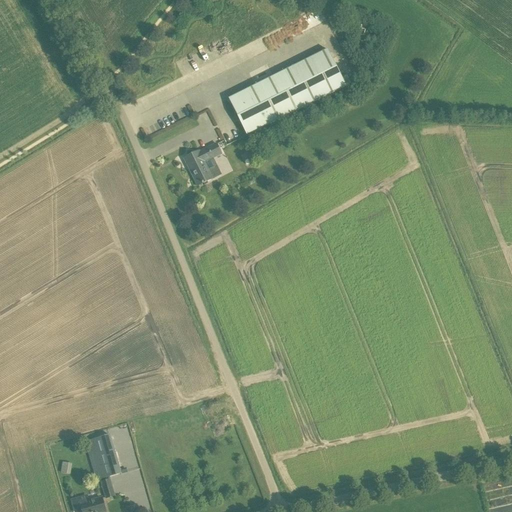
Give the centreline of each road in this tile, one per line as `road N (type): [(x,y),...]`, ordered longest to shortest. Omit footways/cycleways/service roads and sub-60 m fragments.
road 1 (unclassified): [(279,511),(145,166),(58,0)]
road 2 (tertiary): [(511,458),(288,511)]
